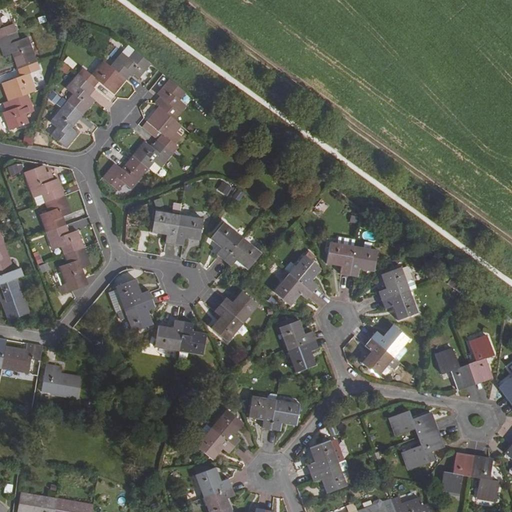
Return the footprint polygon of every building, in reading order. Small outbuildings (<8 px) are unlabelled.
[(0,19),(0,37),(16,32),(14,24),(3,28),(0,19)] [(13,52),(19,68),(37,61),(28,37),(20,40),(16,32),(0,37),(0,44),(4,55),(13,52)] [(130,58),(123,52),(111,66),(126,78),(132,71),(139,77),(151,63),(136,50),(130,58)] [(68,57),(63,62),(72,69),(76,64),(68,57)] [(99,80),(114,92),(126,78),(111,66),(105,60),(93,74),(84,67),(79,74),(94,87),(99,80)] [(21,75),(2,82),(9,100),(27,93),(36,90),(29,73),(40,69),(37,61),(19,68),(21,75)] [(95,99),(88,93),(94,87),(79,74),(67,88),(73,94),(68,101),(83,113),(95,99)] [(187,104),(180,99),(186,91),(171,79),(159,93),(165,98),(160,105),(175,118),(187,104)] [(51,92),(47,99),(61,107),(65,100),(51,92)] [(34,110),(27,93),(9,100),(12,109),(3,112),(10,129),(29,123),(26,114),(34,110)] [(156,102),(160,105),(165,98),(162,95),(156,102)] [(79,132),(73,126),(83,113),(68,101),(51,121),(58,127),(52,135),(67,147),(79,132)] [(182,124),(175,118),(160,105),(148,120),(163,133),(158,139),(174,151),(179,146),(170,138),(182,124)] [(25,133),(22,143),(31,145),(33,135),(25,133)] [(162,166),(174,151),(158,139),(152,146),(146,140),(133,155),(149,167),(155,160),(162,166)] [(131,188),(149,167),(133,155),(122,168),(115,162),(103,177),(118,189),(124,182),(131,188)] [(155,160),(149,167),(156,173),(162,166),(155,160)] [(6,166),(8,171),(21,167),(19,161),(6,166)] [(42,193),(46,202),(64,195),(58,178),(49,181),(43,165),(25,172),(34,196),(42,193)] [(222,181),(217,192),(228,196),(232,186),(222,181)] [(34,196),(37,205),(46,202),(42,193),(34,196)] [(41,214),(47,231),(65,224),(62,215),(71,212),(64,195),(46,202),(49,211),(41,214)] [(166,242),(175,243),(179,214),(156,210),(152,231),(168,234),(166,242)] [(204,218),(179,214),(175,243),(184,245),(185,237),(200,239),(204,218)] [(223,248),(218,254),(224,259),(243,237),(225,221),(211,238),(223,248)] [(62,246),(65,254),(84,247),(78,230),(69,233),(65,224),(47,231),(53,248),(62,246)] [(248,268),(262,252),(243,237),(224,259),(231,265),(236,259),(248,268)] [(341,273),(349,275),(354,246),(331,242),(327,263),(342,265),(341,273)] [(0,284),(4,283),(0,275),(13,270),(3,244),(0,245),(0,284)] [(374,271),(378,250),(354,246),(349,275),(358,277),(360,268),(374,271)] [(61,294),(87,284),(82,268),(90,264),(84,247),(65,254),(68,263),(60,266),(66,282),(58,285),(61,294)] [(312,292),(318,285),(313,280),(322,269),(312,261),(316,257),(310,252),(307,256),(305,255),(290,273),(312,292)] [(381,299),(410,289),(407,281),(401,267),(381,274),(386,288),(378,291),(381,299)] [(307,298),(312,292),(290,273),(286,271),(280,278),(284,281),(274,292),(291,305),(300,294),(307,298)] [(10,320),(29,313),(16,278),(4,283),(0,284),(0,301),(2,300),(10,320)] [(116,286),(124,308),(152,298),(149,290),(141,293),(136,278),(116,286)] [(412,279),(407,281),(410,289),(417,286),(415,281),(412,279)] [(398,319),(418,312),(410,289),(381,299),(385,308),(393,305),(398,319)] [(226,297),(221,304),(243,323),(258,304),(242,291),(233,302),(226,297)] [(155,307),(152,298),(124,308),(118,311),(121,319),(129,317),(134,331),(153,324),(147,310),(155,307)] [(227,341),(243,323),(221,304),(215,311),(221,316),(211,328),(227,341)] [(175,319),(174,328),(159,325),(155,346),(179,350),(184,321),(175,319)] [(279,327),(288,350),(315,339),(312,331),(305,334),(299,320),(279,327)] [(191,331),(192,322),(184,321),(179,350),(203,354),(206,333),(191,331)] [(383,336),(377,331),(371,338),(400,362),(408,352),(409,352),(409,348),(408,348),(404,345),(410,338),(393,325),(383,336)] [(275,336),(269,338),(272,347),(279,344),(275,336)] [(470,342),(476,361),(468,364),(475,382),(492,375),(486,357),(494,354),(487,336),(470,342)] [(400,362),(371,338),(365,345),(371,351),(362,362),(378,375),(388,364),(396,370),(401,363),(400,362)] [(318,348),(315,339),(288,350),(296,372),(316,364),(311,350),(318,348)] [(40,361),(42,346),(27,343),(26,351),(4,347),(1,367),(28,372),(31,359),(40,361)] [(442,374),(451,370),(458,388),(475,382),(468,364),(459,367),(452,349),(435,355),(442,374)] [(46,364),(41,391),(77,398),(81,378),(60,374),(61,367),(46,364)] [(511,364),(509,366),(511,369),(511,375),(500,385),(511,400),(511,398),(511,364)] [(262,428),(271,429),(276,400),(277,393),(271,392),(267,394),(267,398),(252,396),(248,417),(263,419),(262,428)] [(296,424),(300,403),(276,400),(271,429),(280,430),(281,422),(296,424)] [(233,434),(243,422),(227,409),(212,427),(234,446),(240,439),(233,434)] [(396,435),(415,428),(418,437),(436,430),(430,412),(412,419),(409,410),(390,417),(396,435)] [(212,427),(205,422),(190,441),(196,445),(212,427)] [(222,448),(228,453),(234,446),(212,427),(196,445),(212,459),(222,448)] [(442,447),(436,430),(418,437),(420,445),(403,452),(409,469),(428,463),(424,454),(442,447)] [(308,464),(311,473),(338,463),(330,441),(310,448),(315,462),(308,464)] [(470,476),(474,456),(456,453),(452,473),(444,471),(440,490),(459,494),(462,474),(470,476)] [(489,479),(492,460),(474,456),(470,476),(480,477),(476,496),(494,500),(498,480),(489,479)] [(326,492),(346,485),(341,471),(348,468),(349,466),(346,460),(338,463),(311,473),(314,481),(321,478),(326,492)] [(195,474),(203,496),(231,486),(228,478),(220,480),(215,466),(195,474)] [(234,495),(231,486),(203,496),(209,511),(229,511),(231,511),(226,498),(228,497),(234,495)] [(53,511),(56,500),(20,494),(16,511),(53,511)] [(434,511),(431,503),(422,506),(419,498),(393,507),(395,511),(434,511)] [(90,511),(92,506),(56,500),(53,511),(90,511)] [(395,511),(393,507),(385,510),(382,502),(356,511),(395,511)] [(6,511),(8,510),(0,503),(0,511),(6,511)]
